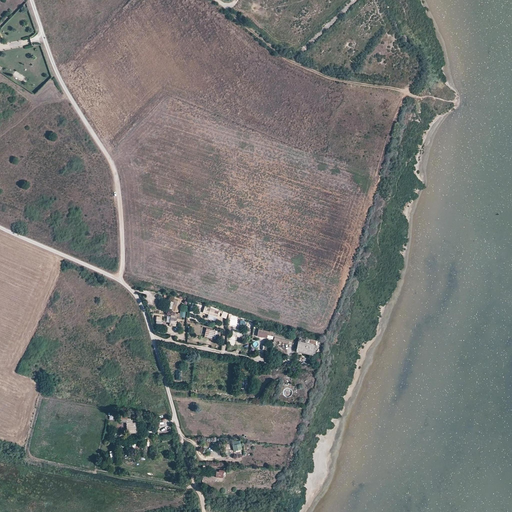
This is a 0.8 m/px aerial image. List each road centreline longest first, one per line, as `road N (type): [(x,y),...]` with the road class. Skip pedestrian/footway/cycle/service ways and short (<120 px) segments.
road 1 (track): [(414,94),(326,346),(286,491),(281,500),(201,493)]
road 2 (track): [(31,0),(59,79),(115,169),(118,280)]
road 3 (track): [(118,280),(142,309),(201,493)]
road 4 (track): [(414,94),(317,72),(227,7)]
road 5 (track): [(0,226),(118,280)]
